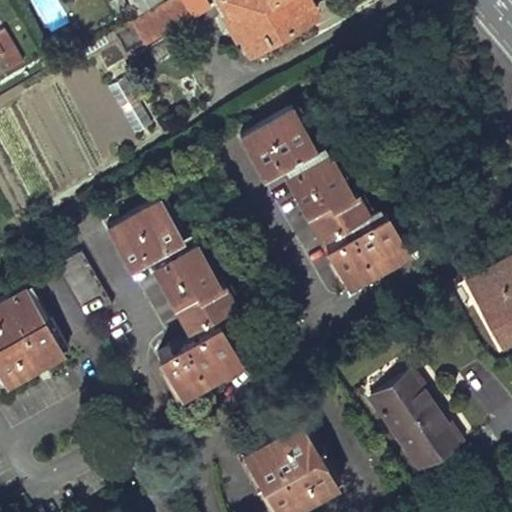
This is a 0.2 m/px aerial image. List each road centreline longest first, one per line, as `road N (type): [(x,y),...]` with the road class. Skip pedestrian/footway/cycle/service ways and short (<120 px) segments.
road 1 (residential): [(441,247),(326,323),(202,427),(204,511)]
road 2 (residential): [(511,125),(441,247)]
